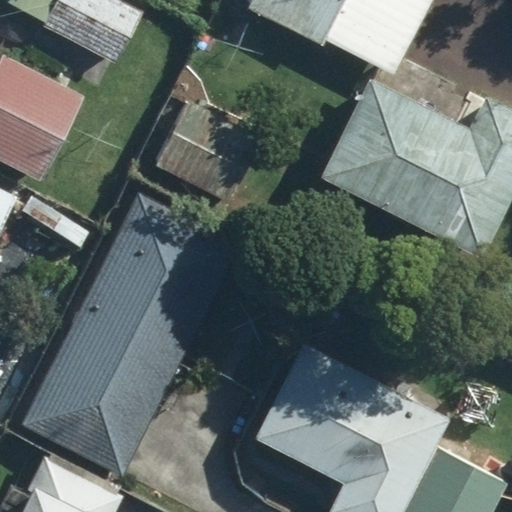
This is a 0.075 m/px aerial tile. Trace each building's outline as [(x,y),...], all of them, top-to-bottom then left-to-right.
[(123,0),(3,0),(113,63),(143,11),(123,0)] [(469,103),(455,96),(459,87),(429,72),(425,80),(396,65),(402,51),(428,0),(241,0),(239,4),(319,45),(324,35),(372,60),(314,171),(477,256),(511,189),(511,108),(476,90),(469,103)] [(0,160),(39,180),(82,96),(0,54),(0,160)] [(189,94),(151,160),(224,201),(261,135),(189,94)] [(0,189),(0,230),(17,199),(0,189)] [(119,473),(153,407),(165,412),(183,378),(171,372),(237,243),(135,191),(18,421),(119,473)] [(298,340),(250,433),(336,477),(319,510),(322,511),(490,511),(506,482),(480,468),(493,443),(475,434),(461,459),(438,447),(452,420),(298,340)] [(43,449),(11,511),(110,511),(123,489),(43,449)]
